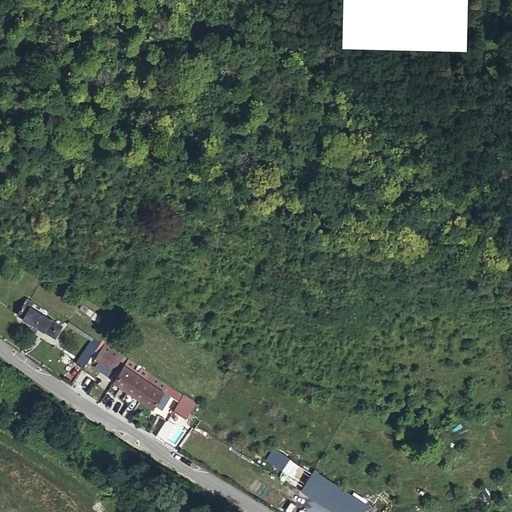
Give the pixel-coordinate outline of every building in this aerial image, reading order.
[(17,315),(22,318),(29,307),(31,308),(34,305),(26,300),(17,315)] [(22,318),(44,331),(50,320),(31,308),(29,307),(22,318)] [(50,320),(44,331),(55,337),(61,326),(50,320)] [(66,327),(91,343),(91,342),(93,340),(69,323),(66,327)] [(83,369),(98,347),(91,342),(91,343),(77,364),(83,369)] [(106,344),(92,365),(109,376),(123,356),(106,344)] [(129,360),(115,381),(155,407),(164,394),(175,402),(170,409),(174,412),(185,397),(129,360)] [(170,409),(175,402),(164,394),(155,407),(166,415),(170,409)] [(185,397),(174,412),(186,420),(197,403),(185,396),(185,397)] [(315,471),(302,491),(333,511),(365,511),(369,507),(315,471)]
